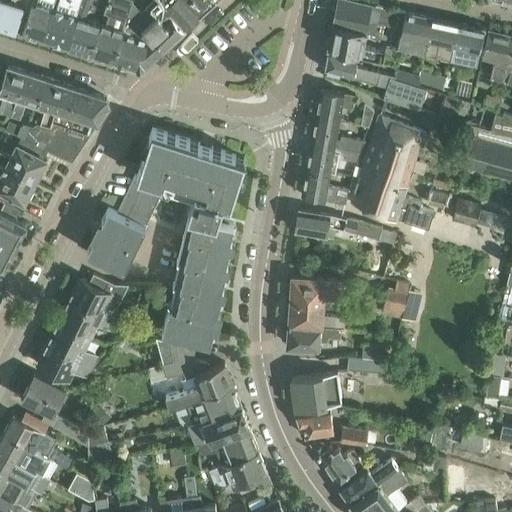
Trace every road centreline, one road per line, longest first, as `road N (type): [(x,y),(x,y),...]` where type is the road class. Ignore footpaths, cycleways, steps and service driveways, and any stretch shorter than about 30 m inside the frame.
road 1 (residential): [(271,107),(284,156),(260,297),(262,370),(276,421),(332,511)]
road 2 (unclassified): [(0,370),(105,158),(148,100)]
road 3 (residential): [(0,40),(113,77),(148,100)]
road 4 (residential): [(160,96),(164,62),(230,0)]
